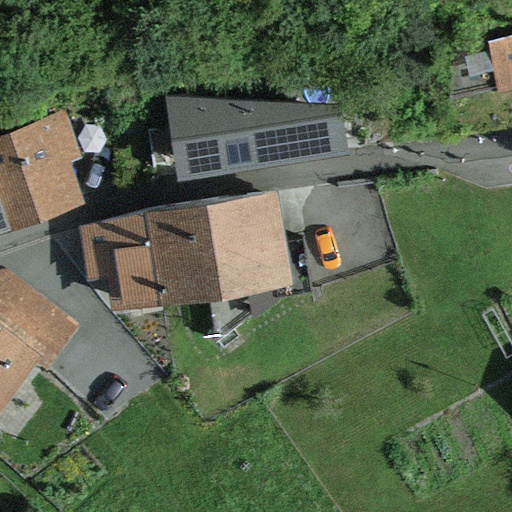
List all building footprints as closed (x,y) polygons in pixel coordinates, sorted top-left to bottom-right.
[(511,34),(453,47),(450,94),(511,81),(511,34)] [(323,82),(184,103),(193,159),(331,139),(323,82)] [(73,152),(60,119),(0,138),(0,196),(6,212),(67,190),(56,159),(73,152)] [(511,165),(490,171),(506,241),(511,239),(511,165)] [(302,235),(270,240),(262,192),(148,207),(160,289),(208,282),(217,340),(279,292),(311,287),(302,235)] [(108,244),(116,296),(160,289),(148,207),(91,223),(95,246),(108,244)] [(0,376),(10,364),(0,356),(0,376)]
